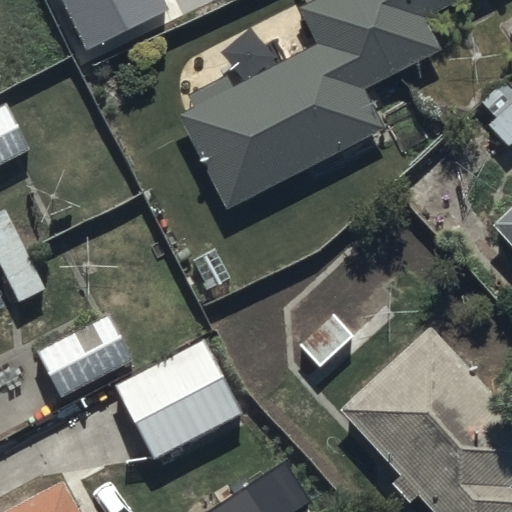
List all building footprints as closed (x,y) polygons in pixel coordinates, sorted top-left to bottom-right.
[(175,107),(229,213),(381,135),(364,102),(449,59),(429,20),(467,0),(329,0),(301,14),(320,50),(234,94),(227,81),(175,107)] [(511,103),(484,128),(508,155),(511,151),(511,103)] [(0,112),(0,170),(29,156),(6,110),(0,112)] [(0,267),(21,310),(47,298),(6,216),(0,218),(0,267)] [(511,217),(495,234),(511,251),(511,217)] [(37,353),(61,402),(131,368),(108,319),(37,353)] [(511,492),(511,427),(429,335),(342,414),(430,511),(511,511),(511,496),(510,494),(511,492)] [(117,392),(154,466),(240,424),(204,349),(117,392)] [(0,456),(0,502),(122,442),(103,405),(0,456)] [(73,511),(64,493),(28,511),(73,511)]
